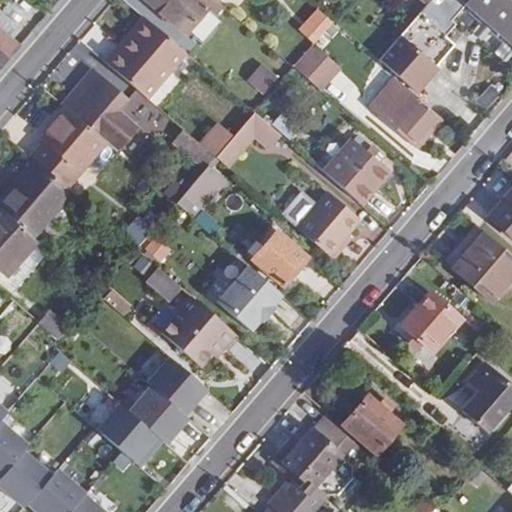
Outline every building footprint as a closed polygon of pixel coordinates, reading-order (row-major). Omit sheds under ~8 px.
[(3,0),(0,6),(14,15),(22,0),(3,0)] [(217,0),(149,0),(189,35),(211,11),(219,19),(227,9),(219,1),(217,0)] [(457,47),(448,39),(459,26),(453,21),(470,3),(466,0),(434,0),(430,5),(422,15),(380,62),(417,93),(457,47)] [(511,0),(472,0),(470,3),(511,40),(511,9),(511,8),(511,0)] [(321,12),(303,33),(316,45),(335,24),(321,12)] [(145,16),(106,61),(111,65),(150,20),(145,16)] [(0,49),(13,60),(24,47),(13,39),(18,33),(0,18),(0,49)] [(150,20),(111,65),(148,97),(187,52),(150,20)] [(316,46),(296,68),(325,93),(344,71),(316,46)] [(0,68),(3,71),(13,60),(0,49),(0,68)] [(278,77),(264,66),(249,83),(263,94),(278,77)] [(65,106),(67,107),(69,109),(97,133),(109,143),(118,152),(138,128),(119,112),(130,100),(96,71),(65,106)] [(383,97),(390,103),(377,118),(414,150),(440,120),(396,81),(383,97)] [(377,118),(390,103),(383,97),(370,112),(377,118)] [(46,144),(33,158),(38,162),(69,189),(109,143),(97,133),(69,109),(59,121),(64,124),(57,131),(53,128),(42,141),(46,144)] [(236,138),(226,149),(237,159),(256,138),(269,149),(282,135),(257,114),(236,138)] [(273,126),(292,140),(299,129),(280,116),(273,126)] [(59,121),(53,128),(57,131),(64,124),(59,121)] [(202,145),(218,159),(226,149),(236,138),(220,124),(202,145)] [(216,161),(218,159),(187,131),(176,144),(208,170),(211,167),(216,161)] [(390,173),(355,142),(327,174),(362,206),(390,173)] [(226,149),(218,159),(229,168),(237,159),(226,149)] [(0,204),(0,207),(3,210),(36,239),(75,195),(38,162),(0,204)] [(227,181),(211,167),(208,170),(179,203),(195,218),(227,181)] [(511,191),(491,217),(511,236),(511,191)] [(362,221),(329,193),(318,206),(308,218),(340,246),(362,221)] [(138,250),(177,205),(164,194),(139,222),(136,220),(122,235),(138,250)] [(308,218),(318,206),(304,194),(284,217),(298,229),(308,218)] [(0,213),(0,270),(8,277),(39,241),(36,239),(3,210),(0,213)] [(331,257),(340,246),(308,218),(298,229),(331,257)] [(284,286),(310,259),(280,232),(254,260),(284,286)] [(493,301),(511,279),(511,254),(486,233),(455,268),(493,301)] [(156,237),(144,251),(157,263),(170,248),(156,237)] [(274,306),(284,295),(246,262),(215,297),(252,330),(262,319),(265,321),(276,308),(274,306)] [(171,304),(184,289),(159,268),(146,283),(171,304)] [(431,356),(462,323),(433,296),(402,329),(415,340),(410,346),(419,354),(424,349),(431,356)] [(224,348),(237,335),(195,299),(163,334),(202,368),(221,345),(224,348)] [(69,329),(70,328),(49,309),(39,321),(60,340),(69,329)] [(186,415),(209,389),(171,357),(149,383),(153,386),(186,415)] [(489,430),(511,403),(511,382),(488,361),(470,381),(481,391),(464,409),(489,430)] [(190,418),(186,415),(153,386),(130,412),(164,441),(168,444),(190,418)] [(94,387),(74,411),(85,420),(105,397),(94,387)] [(378,406),(368,397),(342,426),(373,454),(399,424),(385,412),(389,407),(382,401),(378,406)] [(106,399),(86,421),(96,430),(116,408),(106,399)] [(155,452),(164,441),(130,412),(121,404),(99,430),(124,452),(115,461),(125,470),(133,460),(136,462),(149,447),(155,452)] [(0,423),(1,422),(9,413),(0,405),(0,423)] [(323,418),(312,432),(339,454),(352,464),(362,451),(323,418)] [(0,476),(2,479),(25,452),(30,446),(1,422),(0,423),(0,476)] [(313,484),(339,454),(312,432),(309,429),(298,442),(281,461),(293,472),(289,476),(288,477),(292,481),(297,485),(303,480),(312,487),(314,487),(315,485),(313,484)] [(293,472),(281,461),(298,442),(292,435),(271,460),(289,476),(293,472)] [(142,467),(155,452),(149,447),(136,462),(142,467)] [(29,505),(53,477),(25,452),(2,479),(0,480),(0,486),(25,508),(29,505)] [(339,454),(313,484),(315,485),(330,499),(341,498),(356,480),(356,468),(352,464),(339,454)] [(36,511),(71,511),(86,496),(87,494),(58,470),(53,477),(29,505),(36,511)] [(312,487),(303,480),(297,485),(307,493),(312,487)] [(292,481),(270,506),(276,511),(318,511),(330,499),(315,485),(314,487),(312,487),(307,493),(297,485),(292,481)] [(104,511),(86,496),(71,511),(104,511)] [(433,511),(437,508),(427,499),(416,511),(433,511)]
